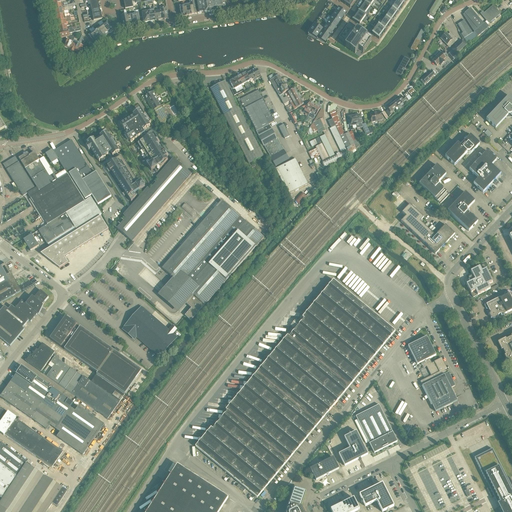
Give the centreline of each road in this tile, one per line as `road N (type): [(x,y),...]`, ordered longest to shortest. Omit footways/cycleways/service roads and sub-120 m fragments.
road 1 (residential): [(261,62),(334,101),(370,106),(403,85),(441,19),(475,0)]
road 2 (unclassified): [(507,405),(447,277),(511,208)]
road 3 (residential): [(135,92),(171,75),(261,62)]
road 4 (residential): [(314,180),(261,62)]
road 5 (unclassified): [(393,460),(507,405)]
road 6 (residential): [(119,33),(73,60),(56,43),(47,0)]
